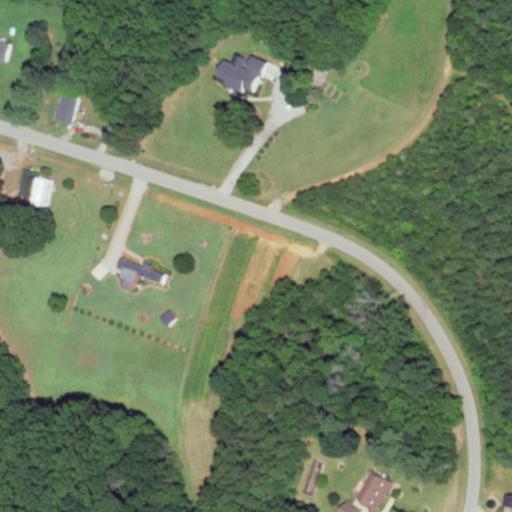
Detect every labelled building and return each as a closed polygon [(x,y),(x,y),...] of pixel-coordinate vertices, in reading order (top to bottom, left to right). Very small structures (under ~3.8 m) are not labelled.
[(16,42),(0,37),(0,56),(11,59),(16,42)] [(272,59),(258,53),(253,65),(250,64),(253,55),(242,51),(238,60),(229,57),(222,76),(231,79),(229,84),(258,95),(272,59)] [(274,78),(281,64),(274,61),(267,75),(274,78)] [(59,116),(75,121),(84,93),(67,88),(59,116)] [(148,264),(124,256),(121,265),(127,267),(125,276),(129,277),(126,286),(137,290),(142,273),(168,281),(171,271),(148,263),(148,264)] [(362,498),(385,508),(398,478),(374,468),(362,498)]
